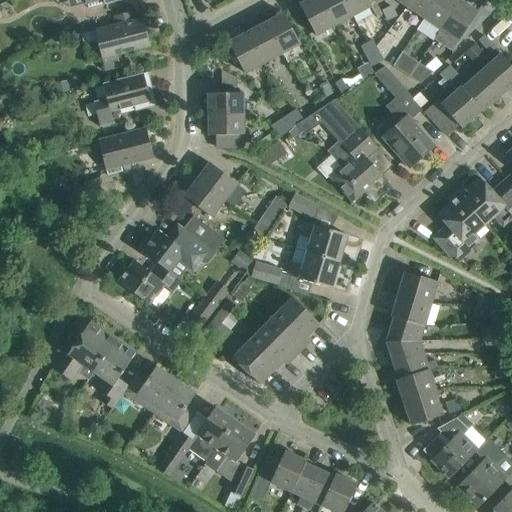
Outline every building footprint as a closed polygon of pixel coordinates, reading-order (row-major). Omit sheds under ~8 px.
[(320,0),(307,0),(299,5),(316,35),(334,25),(320,0)] [(352,16),(343,0),(320,0),(334,25),(352,16)] [(367,0),(343,0),(352,16),(362,11),(371,6),(367,0)] [(411,0),(407,7),(424,18),(435,0),(411,0)] [(459,0),(435,0),(424,18),(441,29),(460,0),(459,0)] [(441,29),(435,38),(452,50),(467,29),(471,22),(478,12),(460,0),(441,29)] [(265,23),(281,54),(300,44),(283,13),(265,23)] [(118,25),(94,30),(98,42),(102,58),(104,69),(120,65),(118,54),(131,51),(150,46),(143,18),(130,22),(118,25)] [(265,23),(247,33),(263,63),(281,54),(265,23)] [(245,73),(263,63),(247,33),(228,42),(231,47),(220,53),(231,74),(242,69),(245,73)] [(484,35),(478,41),(490,53),(495,48),(484,35)] [(373,39),(360,46),(366,56),(378,49),(373,39)] [(378,49),(366,56),(370,65),(371,67),(378,63),(384,60),(383,58),(378,49)] [(425,84),(440,60),(434,56),(428,66),(403,51),(394,65),(425,84)] [(511,85),(511,67),(501,54),(462,88),(461,87),(442,104),(438,100),(425,111),(447,136),(459,125),(461,128),(481,111),(482,112),(511,85)] [(450,64),(439,74),(452,87),(462,77),(450,64)] [(221,71),(222,87),(234,87),(234,78),(221,71)] [(151,86),(148,72),(103,84),(106,99),(94,102),(100,127),(114,124),(112,112),(150,102),(147,87),(151,86)] [(342,78),(334,84),(341,95),(342,94),(349,89),(342,78)] [(327,81),(319,85),(325,97),(334,93),(327,81)] [(399,122),(382,137),(397,154),(410,169),(435,147),(411,120),(422,110),(421,109),(418,106),(412,99),(413,98),(405,89),(395,98),(385,107),(399,122)] [(208,114),(243,114),(243,93),(208,93),(208,114)] [(335,100),(314,113),(338,141),(327,151),(341,166),(329,176),(352,202),(364,192),(366,194),(369,197),(374,198),(379,197),(383,195),(386,191),(387,187),(386,182),(384,178),(382,175),(368,160),(376,154),(376,155),(377,154),(380,151),(335,100)] [(297,108),(290,112),(298,124),(304,119),(297,108)] [(290,112),(283,117),(291,128),(298,124),(290,112)] [(243,114),(208,114),(209,135),(244,135),(243,114)] [(283,117),(277,121),(284,133),(291,128),(283,117)] [(277,121),(270,126),(277,137),(284,133),(277,121)] [(107,175),(123,171),(121,166),(153,158),(145,129),(99,140),(107,175)] [(279,141),(254,157),(270,165),(287,154),(279,141)] [(209,163),(197,179),(224,201),(237,184),(209,163)] [(511,217),(511,184),(507,178),(492,191),(480,178),(466,190),(463,186),(455,192),(484,225),(494,216),(503,226),(511,217)] [(224,201),(197,179),(184,196),(212,217),(224,201)] [(474,234),(484,225),(455,192),(448,199),(451,203),(438,215),(447,226),(434,238),(451,258),(453,255),(458,261),(471,250),(469,249),(480,240),(474,234)] [(288,207),(311,219),(318,206),(295,193),(288,207)] [(276,197),(259,222),(270,230),(287,205),(276,197)] [(158,263),(169,271),(178,260),(192,271),(219,235),(193,215),(173,242),(158,230),(151,239),(148,237),(140,247),(143,249),(142,251),(158,263)] [(261,243),(270,230),(259,222),(254,229),(255,230),(251,236),(261,243)] [(303,222),(299,235),(311,239),(307,252),(339,262),(347,235),(303,222)] [(291,262),(287,275),(331,288),(339,262),(307,252),(303,265),(291,262)] [(250,275),(252,272),(251,277),(278,285),(282,270),(255,262),(255,263),(251,259),(244,270),(250,275)] [(180,280),(169,271),(158,263),(151,272),(135,260),(119,281),(149,305),(164,286),(171,292),(180,280)] [(404,272),(398,294),(431,303),(432,301),(434,292),(437,284),(437,281),(404,272)] [(242,281),(237,288),(247,295),(252,288),(242,281)] [(232,294),(242,302),(247,295),(237,288),(232,294)] [(398,294),(392,315),(425,324),(425,322),(431,304),(431,303),(398,294)] [(479,294),(476,304),(488,308),(492,299),(479,294)] [(307,336),(319,324),(292,297),(245,345),(237,338),(221,353),(232,364),(236,361),(260,384),(283,360),(286,364),(311,339),(307,336)] [(197,331),(215,308),(204,299),(186,323),(197,331)] [(198,340),(215,353),(231,332),(223,325),(237,307),(229,300),(198,340)] [(476,304),(473,314),(485,318),(488,308),(476,304)] [(420,341),(425,324),(392,315),(391,316),(393,317),(387,337),(383,336),(381,342),(420,341)] [(83,364),(94,372),(116,339),(90,321),(84,330),(81,327),(75,337),(78,339),(68,353),(65,351),(53,368),(71,381),(83,364)] [(487,327),(480,330),(483,339),(495,335),(492,325),(487,327)] [(495,335),(483,339),(487,349),(499,344),(495,335)] [(136,353),(116,339),(94,372),(104,379),(97,389),(106,395),(101,401),(112,409),(128,386),(118,379),(136,353)] [(425,357),(420,341),(381,342),(385,353),(389,352),(394,367),(425,357)] [(427,363),(425,357),(394,367),(398,379),(396,380),(398,386),(431,376),(429,370),(437,367),(435,360),(427,363)] [(153,413),(175,380),(156,366),(147,379),(138,373),(124,393),(153,413)] [(507,367),(494,368),(495,378),(507,377),(507,367)] [(436,392),(431,376),(398,386),(404,405),(436,395),(435,392),(436,392)] [(153,413),(181,432),(182,432),(196,413),(186,406),(195,394),(175,380),(153,413)] [(404,405),(411,425),(443,415),(436,395),(404,405)] [(445,402),(448,414),(461,410),(457,398),(445,402)] [(195,441),(188,450),(206,463),(216,448),(235,421),(215,407),(206,420),(203,423),(196,434),(192,440),(195,441)] [(472,424),(462,414),(437,428),(440,432),(423,450),(432,459),(431,460),(449,478),(475,452),(478,448),(464,434),(468,430),(467,429),(472,424)] [(240,496),(241,497),(253,469),(240,464),(236,462),(255,435),(235,421),(216,448),(205,464),(232,483),(228,491),(230,492),(224,505),(234,510),(240,496)] [(93,422),(84,434),(92,439),(100,426),(93,422)] [(188,450),(195,441),(192,440),(182,432),(181,432),(163,459),(176,468),(188,450)] [(511,461),(488,438),(478,448),(475,452),(483,460),(458,486),(478,506),(504,481),(511,472),(511,461)] [(279,464),(270,482),(277,486),(288,491),(290,492),(292,492),(305,463),(306,461),(303,459),(285,451),(279,464)] [(305,463),(292,492),(300,496),(297,504),(303,506),(320,470),(305,463)] [(320,470),(303,506),(309,509),(312,503),(320,507),(334,476),(320,470)] [(511,489),(489,511),(511,511),(511,472),(504,481),(511,489)] [(334,476),(320,507),(331,511),(343,511),(348,502),(357,484),(338,476),(335,474),(334,476)] [(262,500),(270,482),(259,477),(251,495),(262,500)] [(381,511),(372,503),(362,511),(381,511)]
